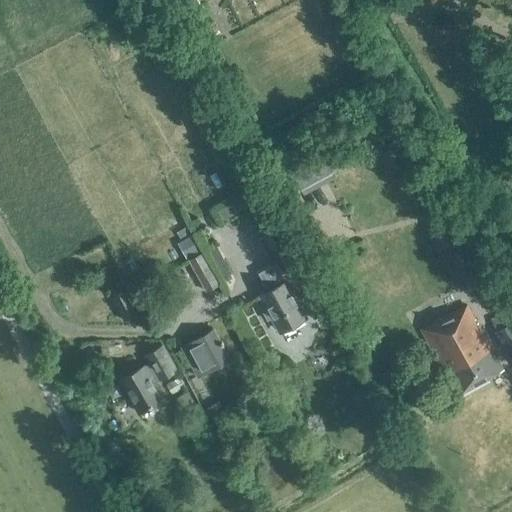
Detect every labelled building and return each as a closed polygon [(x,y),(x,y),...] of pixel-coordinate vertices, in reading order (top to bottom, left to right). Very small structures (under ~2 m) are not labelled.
[(242,198),(253,216),(269,207),(258,189),(242,198)] [(285,328),(308,316),(288,280),(287,280),(281,270),(303,259),(284,225),(258,238),(272,265),(258,272),(267,291),(262,293),(274,316),(278,314),(285,328)] [(185,227),(177,232),(180,238),(189,233),(185,227)] [(205,291),(217,284),(199,253),(187,260),(205,291)] [(125,326),(142,318),(129,289),(112,297),(125,326)] [(463,392),(505,368),(469,303),(424,328),(450,374),(452,373),(463,392)] [(511,323),(495,332),(507,354),(511,351),(511,323)] [(212,368),(230,357),(214,328),(195,339),(196,340),(183,347),(198,374),(211,367),(212,368)] [(161,378),(179,368),(165,343),(148,353),(152,360),(122,376),(140,410),(165,395),(157,379),(161,377),(161,378)]
